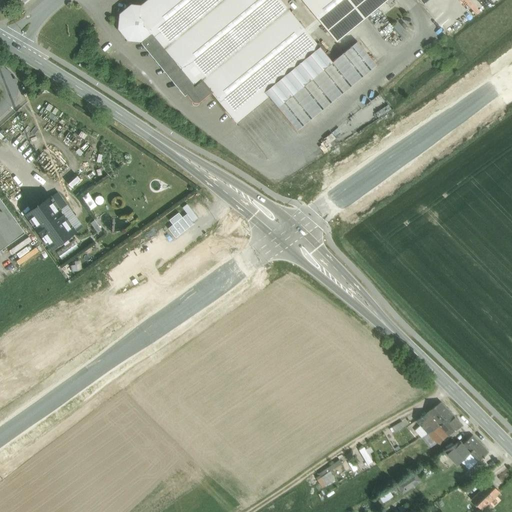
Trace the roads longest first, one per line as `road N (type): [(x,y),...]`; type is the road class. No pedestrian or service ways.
road 1 (secondary): [(0,442),(293,236)]
road 2 (tertiary): [(6,44),(119,112),(293,236)]
road 3 (track): [(511,24),(297,204),(282,227)]
road 4 (tertiary): [(293,236),(511,445)]
road 5 (secondary): [(293,236),(511,79)]
